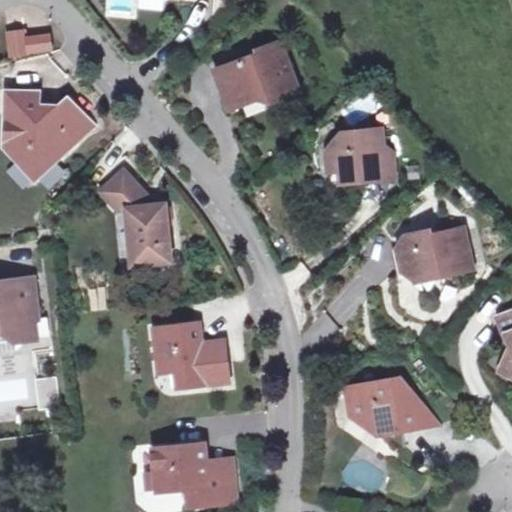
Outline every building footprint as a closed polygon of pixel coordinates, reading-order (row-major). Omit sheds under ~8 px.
[(11,57),(28,55),(25,32),(9,34),(11,57)] [(28,40),(30,52),(51,49),(50,37),(28,40)] [(259,55),(216,71),(224,94),(236,89),(242,105),(268,95),(279,100),(299,92),(281,43),(258,51),(259,55)] [(242,105),(236,89),(224,94),(230,109),(242,105)] [(94,126),(69,100),(51,117),(41,106),(41,102),(40,100),(39,98),(38,96),(35,94),(7,93),(6,148),(20,162),(33,150),(43,150),(55,163),(94,126)] [(328,153),(330,172),(345,171),(346,184),(395,178),(393,152),(385,146),(383,130),(343,134),(328,153)] [(55,163),(43,150),(33,150),(20,162),(37,180),(55,163)] [(134,266),(172,262),(167,206),(147,207),(146,194),(125,172),(103,192),(121,211),(129,210),(134,266)] [(405,237),(398,249),(403,273),(412,279),(442,273),(443,277),(474,270),(465,228),(434,235),(433,230),(405,237)] [(294,286),(310,278),(304,265),(287,273),(294,286)] [(0,335),(15,334),(26,342),(37,340),(35,320),(39,320),(34,279),(5,283),(6,291),(0,291),(0,335)] [(511,312),(498,318),(505,336),(507,335),(511,347),(500,373),(511,377),(511,312)] [(35,320),(37,340),(55,338),(52,318),(39,320),(35,320)] [(199,325),(156,330),(159,360),(170,359),(171,372),(184,371),(185,388),(230,382),(226,343),(201,346),(199,325)] [(15,334),(0,335),(0,344),(26,342),(15,334)] [(171,372),(170,359),(159,360),(161,374),(171,372)] [(58,376),(38,378),(42,411),(63,408),(58,376)] [(347,389),(352,417),(378,435),(436,425),(398,380),(347,389)] [(209,472),(208,462),(206,444),(156,449),(155,450),(157,473),(159,488),(159,491),(189,488),(191,506),(235,502),(232,470),(209,472)] [(208,462),(209,472),(232,470),(231,460),(208,462)] [(149,489),(159,488),(157,473),(148,474),(149,489)]
